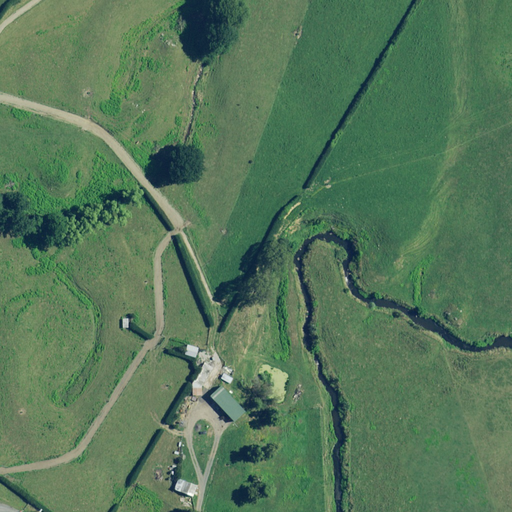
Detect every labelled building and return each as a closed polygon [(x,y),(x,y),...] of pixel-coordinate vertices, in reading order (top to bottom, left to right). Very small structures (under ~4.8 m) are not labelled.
[(154,334),(134,320),(129,327),(149,341),(154,334)] [(197,348),(186,345),(183,355),(194,358),(197,348)] [(200,387),(211,367),(203,363),(192,383),(192,395),(200,396),(200,387)] [(233,377),(224,372),(220,379),(229,384),(233,377)] [(196,486),(178,479),(173,489),(191,497),(196,486)]
